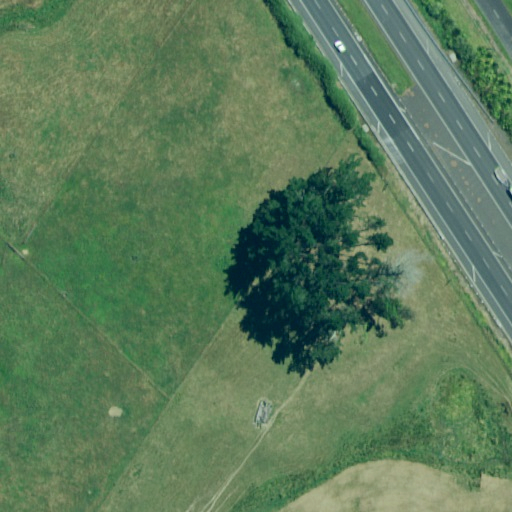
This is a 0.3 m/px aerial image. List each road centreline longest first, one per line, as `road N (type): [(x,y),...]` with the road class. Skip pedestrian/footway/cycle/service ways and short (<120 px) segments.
road 1 (motorway): [(511,302),(313,0)]
road 2 (motorway): [(389,0),(511,187)]
